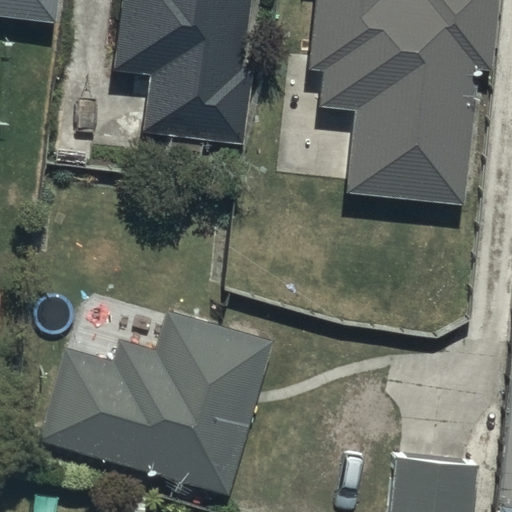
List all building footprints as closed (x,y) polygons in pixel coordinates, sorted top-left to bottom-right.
[(110,0),(118,1),(112,57),(148,61),(141,121),(246,133),(254,55),(243,54),(248,0),(110,0)] [(496,0),(314,0),(309,54),(321,55),(318,87),(353,91),(344,180),(465,192),(479,54),(491,55),(496,0)] [(38,422),(223,482),(276,328),(168,291),(153,333),(120,322),(111,346),(70,332),(38,422)] [(472,511),(476,461),(389,453),(384,511),(472,511)] [(511,511),(511,492),(500,492),(498,511),(511,511)]
